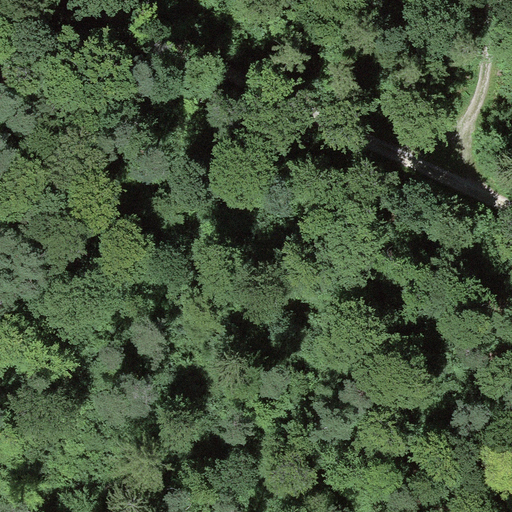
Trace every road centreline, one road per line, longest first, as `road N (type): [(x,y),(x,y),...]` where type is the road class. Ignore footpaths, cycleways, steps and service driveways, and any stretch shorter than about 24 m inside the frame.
road 1 (track): [(79,0),(511,204)]
road 2 (track): [(433,166),(486,96),(492,49),(483,0)]
